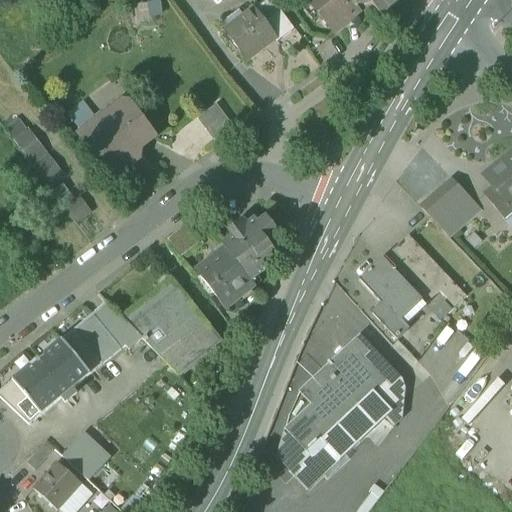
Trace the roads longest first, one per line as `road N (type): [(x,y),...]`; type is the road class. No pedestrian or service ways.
road 1 (residential): [(342,208),(277,176),(200,182),(0,335)]
road 2 (tertiary): [(208,511),(342,208)]
road 3 (tertiary): [(342,208),(463,0)]
